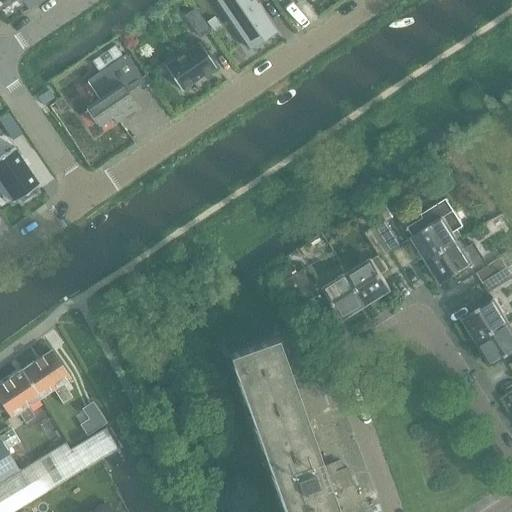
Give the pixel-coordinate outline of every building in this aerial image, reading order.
[(37,4),(34,0),(25,0),(23,2),(29,10),(37,4)] [(276,32),(254,0),(215,0),(250,50),(251,50),(250,49),(275,32),(276,33),(276,32)] [(214,19),(207,24),(214,34),(221,29),(214,19)] [(206,27),(202,20),(192,27),(197,33),(206,27)] [(181,91),(216,68),(200,44),(165,67),(181,91)] [(100,100),(86,109),(98,126),(99,126),(98,124),(109,116),(115,124),(138,108),(128,93),(143,83),(144,82),(126,55),(87,81),(88,82),(100,100)] [(54,98),(49,91),(38,98),(43,106),(54,98)] [(62,98),(55,103),(60,111),(68,106),(63,98),(62,98)] [(0,157),(0,180),(14,201),(12,202),(13,203),(19,199),(21,202),(36,193),(33,189),(40,185),(39,184),(37,185),(14,150),(16,149),(15,148),(0,157)] [(421,215),(424,218),(408,228),(414,236),(413,237),(427,261),(463,239),(457,230),(464,226),(447,199),(421,215)] [(386,208),(380,212),(385,220),(386,221),(392,217),(386,208)] [(375,227),(391,252),(401,246),(386,221),(385,220),(375,227)] [(375,227),(365,234),(380,258),(391,252),(375,227)] [(463,239),(427,261),(442,284),(455,276),(460,284),(476,273),(482,283),(507,268),(501,257),(488,265),(474,243),(468,247),(463,239)] [(348,274),(367,305),(391,290),(372,260),(348,274)] [(511,275),(507,268),(482,283),(489,293),(511,278),(511,275)] [(303,270),(293,276),(308,301),(319,295),(303,270)] [(348,274),(324,289),(343,320),(367,305),(348,274)] [(293,276),(283,282),(298,307),(308,301),(293,276)] [(494,299),(464,318),(478,342),(509,323),(494,299)] [(511,327),(509,323),(478,342),(493,366),(511,354),(511,327)] [(62,384),(69,379),(51,352),(22,371),(41,398),(53,390),(63,404),(72,398),(62,384)] [(22,371),(0,385),(0,400),(11,418),(18,413),(25,424),(35,418),(28,407),(41,398),(22,371)] [(88,420),(80,425),(87,437),(107,423),(92,402),(82,410),(88,420)] [(0,511),(14,511),(117,450),(105,428),(70,450),(66,442),(19,471),(0,439),(0,511)]
